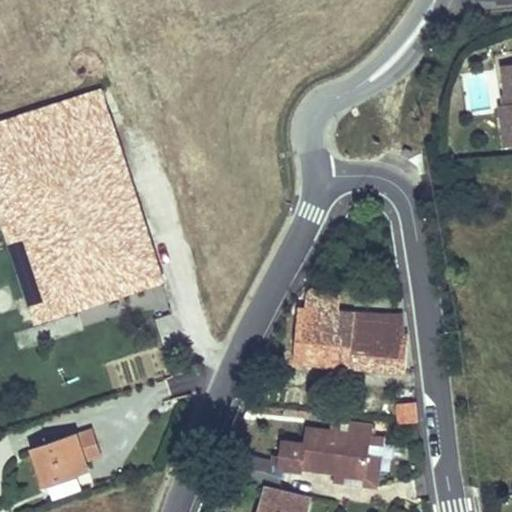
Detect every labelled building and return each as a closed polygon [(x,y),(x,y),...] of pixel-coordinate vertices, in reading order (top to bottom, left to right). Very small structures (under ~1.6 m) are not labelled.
[(511,71),(499,73),(505,112),(497,113),(504,155),(511,153),(511,71)] [(26,296),(14,300),(21,320),(34,316),(35,320),(164,278),(146,222),(55,252),(19,146),(110,115),(102,90),(0,124),(0,210),(3,219),(0,219),(0,249),(12,247),(26,296)] [(146,222),(110,115),(19,146),(55,252),(146,222)] [(438,169),(435,154),(425,156),(427,171),(438,169)] [(308,290),(306,306),(329,308),(330,291),(308,290)] [(390,314),(329,308),(306,306),(301,306),(296,362),(320,364),(349,366),(406,370),(407,331),(403,330),(405,313),(392,311),(390,314)] [(349,366),(320,364),(319,373),(348,376),(349,366)] [(399,404),(396,424),(417,427),(415,404),(399,404)] [(375,421),(339,416),(337,430),(373,435),(375,421)] [(337,430),(306,426),(304,437),(279,433),(275,453),(270,452),(269,457),(246,452),(241,473),(280,483),(285,464),(298,468),(299,467),(338,473),(365,477),(373,435),(337,430)] [(100,454),(90,428),(35,448),(47,483),(80,471),(76,461),(100,454)] [(386,436),(373,435),(365,477),(338,473),(337,480),(379,486),(386,436)] [(58,495),(81,488),(76,475),(54,482),(58,495)] [(305,511),(309,497),(267,485),(259,511),(305,511)]
